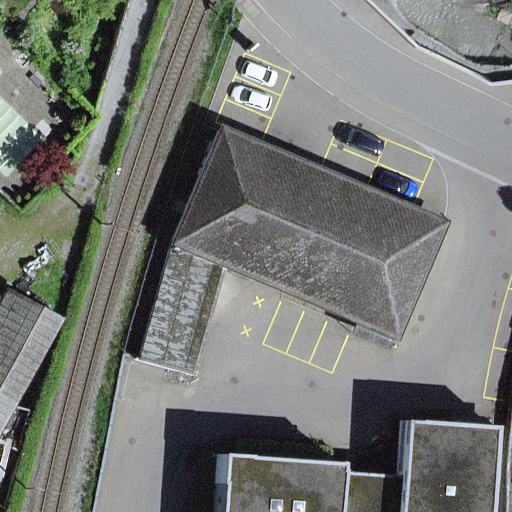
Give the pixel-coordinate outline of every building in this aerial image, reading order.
[(449,209),(464,165),(360,130),(345,175),(449,209)] [(223,266),(393,337),(441,225),(218,132),(171,244),(223,266)] [(223,266),(171,244),(138,360),(192,374),(223,266)] [(0,339),(0,414),(52,321),(22,305),(2,341),(0,339)] [(483,511),(490,429),(400,422),(396,477),(395,496),(362,494),(361,507),(334,506),(336,474),(337,465),(218,457),(213,511),(483,511)] [(362,494),(395,496),(396,477),(336,474),(334,506),(361,507),(362,494)]
